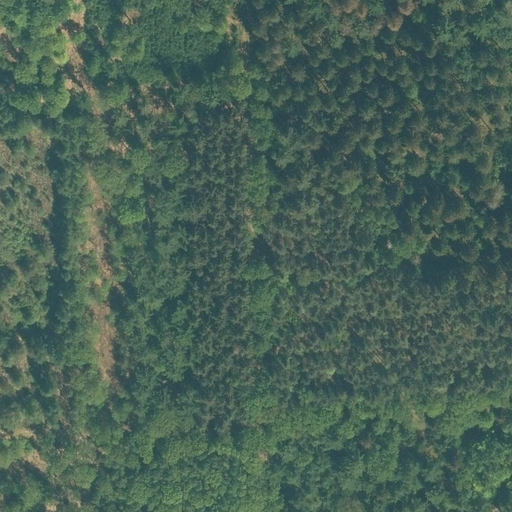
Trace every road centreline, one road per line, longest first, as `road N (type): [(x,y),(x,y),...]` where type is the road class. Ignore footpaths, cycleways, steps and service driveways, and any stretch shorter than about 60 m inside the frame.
road 1 (track): [(262,511),(249,0)]
road 2 (track): [(263,412),(511,391)]
